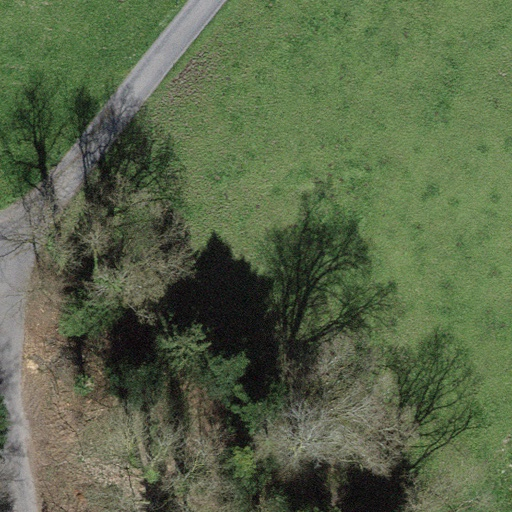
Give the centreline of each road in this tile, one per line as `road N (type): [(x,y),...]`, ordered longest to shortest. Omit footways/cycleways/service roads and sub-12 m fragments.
road 1 (unclassified): [(197,0),(0,257)]
road 2 (unclassified): [(0,257),(0,434),(12,511)]
